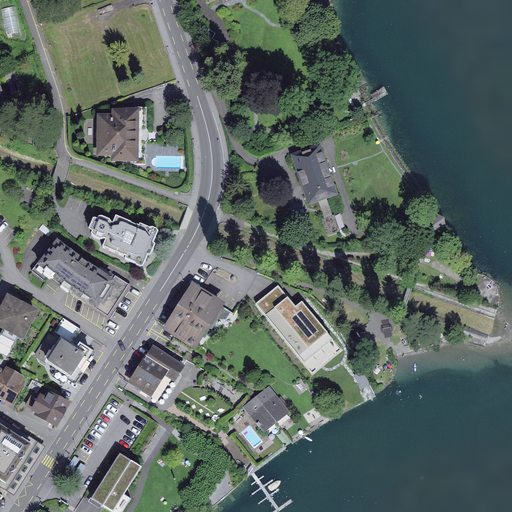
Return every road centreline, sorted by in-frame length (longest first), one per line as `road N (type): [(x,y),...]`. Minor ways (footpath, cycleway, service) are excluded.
road 1 (primary): [(164,0),(206,124),(208,200),(173,270),(61,443)]
road 2 (residential): [(22,0),(58,108),(65,157)]
